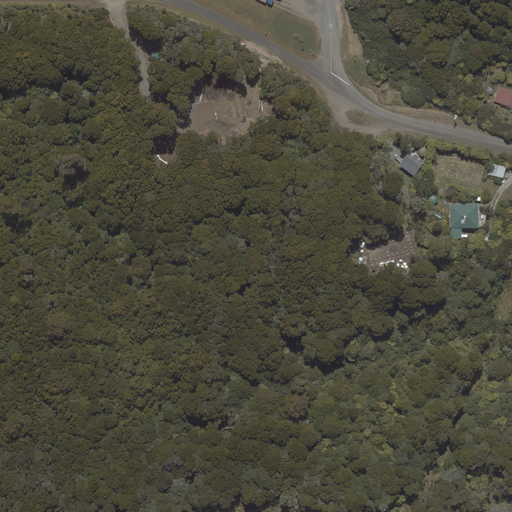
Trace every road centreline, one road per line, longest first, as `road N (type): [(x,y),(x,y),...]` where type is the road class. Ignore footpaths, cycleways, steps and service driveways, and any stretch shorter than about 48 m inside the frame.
road 1 (track): [(511,281),(489,362),(426,485),(391,511)]
road 2 (residential): [(511,143),(391,117),(330,80)]
road 3 (unclassified): [(171,0),(330,80)]
